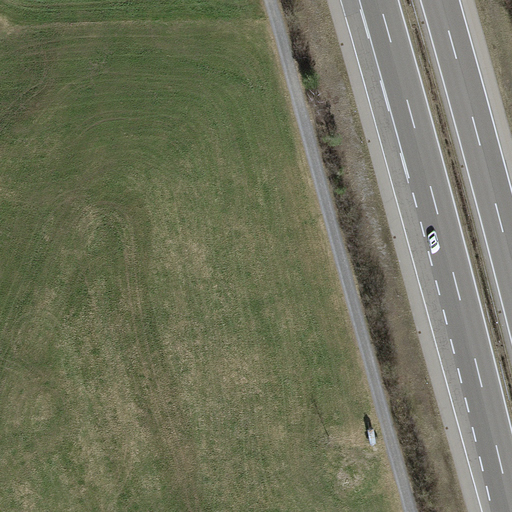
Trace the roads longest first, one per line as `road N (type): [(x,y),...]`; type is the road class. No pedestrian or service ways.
road 1 (track): [(268,0),(410,511)]
road 2 (motorway): [(379,0),(511,511)]
road 3 (motorway): [(511,263),(439,0)]
